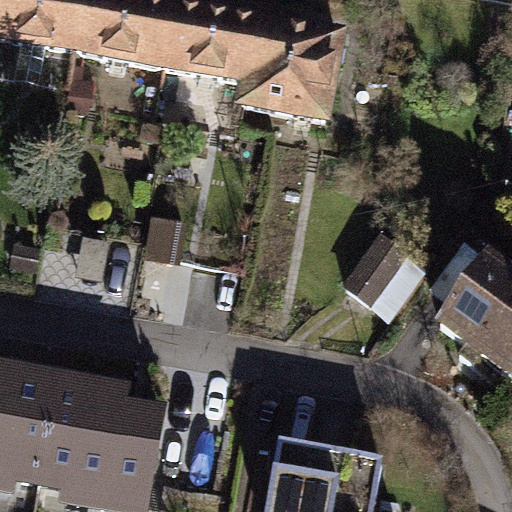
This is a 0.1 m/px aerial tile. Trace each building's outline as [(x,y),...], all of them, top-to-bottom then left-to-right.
[(351,43),(111,0),(0,0),(0,51),(244,96),(240,117),(334,134),(351,43)] [(188,234),(153,228),(147,263),(182,269),(188,234)] [(111,249),(84,244),(77,284),(104,289),(111,249)] [(426,278),(379,244),(342,294),(389,329),(426,278)] [(42,253),(16,248),(11,273),(38,278),(42,253)] [(509,395),(511,391),(511,286),(464,251),(430,297),(452,313),(433,338),(509,395)] [(0,387),(0,506),(29,511),(39,511),(59,398),(0,387)] [(148,511),(164,418),(59,398),(39,511),(148,511)] [(379,511),(385,483),(288,466),(279,511),(379,511)]
